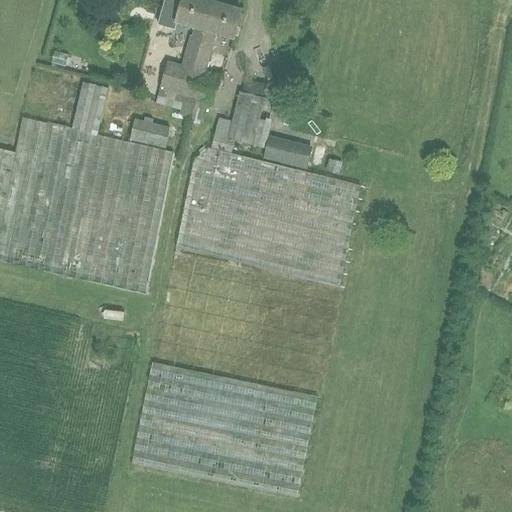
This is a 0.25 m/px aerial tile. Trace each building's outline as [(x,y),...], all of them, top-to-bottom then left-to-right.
[(188,99),(210,3),(200,0),(183,0),(176,25),(194,30),(192,37),(190,36),(182,65),(168,61),(156,103),(180,110),(179,115),(195,119),(200,103),(188,99)] [(242,11),(210,3),(188,99),(200,103),(195,119),(202,121),(207,103),(211,104),(218,77),(206,73),(216,36),(234,41),(242,11)] [(312,147),(269,136),(277,102),(262,98),(265,86),(245,81),(242,93),(240,93),(233,122),(219,118),(211,148),(231,153),(234,141),(266,149),(263,158),(306,169),(312,147)] [(0,148),(0,257),(147,295),(174,154),(97,137),(108,89),(83,83),(72,131),(22,119),(14,152),(0,148)] [(56,102),(54,118),(66,119),(67,103),(56,102)] [(130,140),(165,148),(170,127),(153,123),(153,120),(145,118),(144,122),(134,120),(130,140)] [(362,187),(209,150),(195,160),(177,252),(341,289),(362,187)] [(325,171),(338,175),(341,164),(328,160),(325,171)] [(318,398),(235,381),(153,364),(132,465),(297,499),(318,398)]
